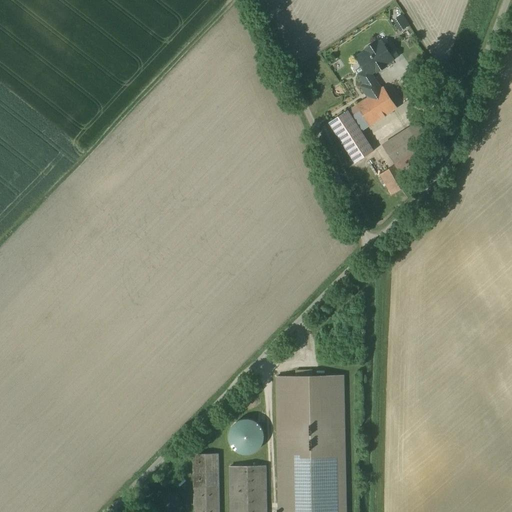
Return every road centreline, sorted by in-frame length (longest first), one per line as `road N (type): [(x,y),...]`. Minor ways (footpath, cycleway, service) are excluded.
road 1 (unclassified): [(372,249),(113,511)]
road 2 (unclassified): [(372,249),(450,148),(506,0)]
road 3 (unclassified): [(256,0),(372,249)]
